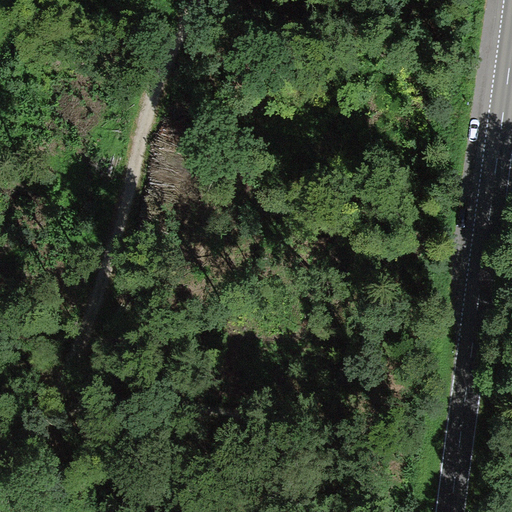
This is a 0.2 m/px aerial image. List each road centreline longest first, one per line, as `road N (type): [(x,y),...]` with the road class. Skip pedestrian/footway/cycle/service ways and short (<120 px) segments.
road 1 (track): [(183,0),(139,87),(97,343),(44,410),(0,429)]
road 2 (secondary): [(449,511),(511,28)]
